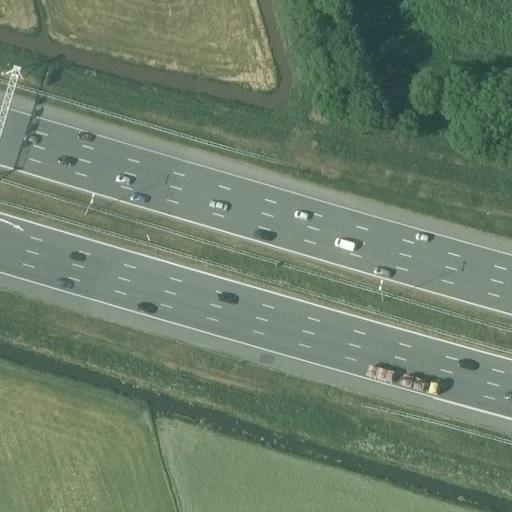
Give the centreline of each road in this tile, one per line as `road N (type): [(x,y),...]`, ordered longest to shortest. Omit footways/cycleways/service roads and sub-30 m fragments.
road 1 (motorway): [(511,285),(0,137)]
road 2 (motorway): [(0,243),(511,387)]
road 3 (track): [(330,0),(356,75),(383,97),(425,117),(511,135)]
